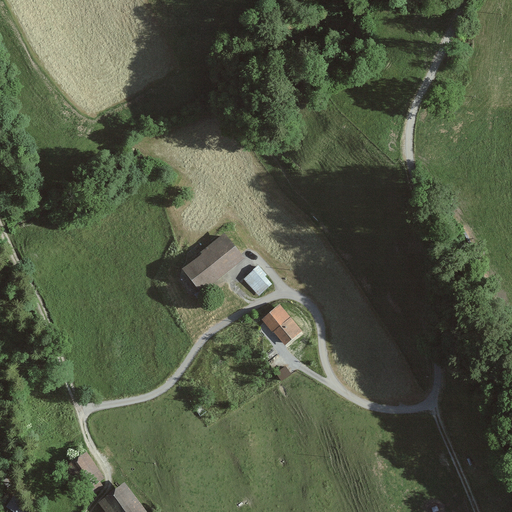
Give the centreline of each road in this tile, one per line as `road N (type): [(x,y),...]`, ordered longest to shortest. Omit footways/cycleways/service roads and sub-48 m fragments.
road 1 (track): [(0,226),(106,469),(107,485),(87,511)]
road 2 (track): [(431,399),(476,511)]
